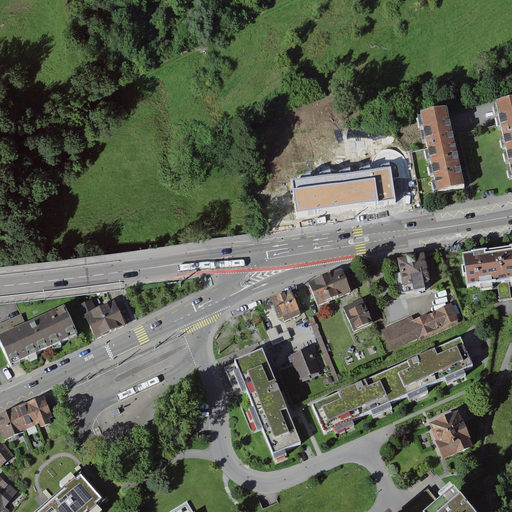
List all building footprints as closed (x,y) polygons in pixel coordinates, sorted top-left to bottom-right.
[(511,104),(500,107),(511,161),(511,104)] [(451,114),(424,120),(439,195),(467,189),(451,114)] [(392,172),(292,187),(297,220),(397,206),(392,172)] [(511,251),(466,257),(470,289),(511,283),(511,251)] [(429,257),(400,261),(405,291),(433,286),(429,257)] [(345,271),(311,284),(320,307),(354,294),(345,271)] [(293,291),(273,300),(283,324),(304,316),(293,291)] [(94,300),(81,306),(96,339),(126,326),(115,302),(98,310),(94,300)] [(453,301),(383,332),(392,353),(462,323),(453,301)] [(344,309),(355,331),(369,324),(359,302),(344,309)] [(66,310),(0,339),(0,342),(11,368),(79,337),(66,310)] [(279,335),(275,327),(267,331),(273,346),(291,338),(288,331),(279,335)] [(464,341),(313,409),(326,437),(477,370),(464,341)] [(316,351),(293,359),(302,384),(325,375),(316,351)] [(266,355),(238,366),(276,460),(304,448),(266,355)] [(46,401),(0,419),(0,429),(5,441),(39,428),(41,432),(56,426),(46,401)] [(463,417),(432,429),(446,465),(477,453),(463,417)] [(2,443),(0,444),(0,467),(13,457),(2,443)] [(64,492),(41,511),(92,511),(102,503),(80,478),(75,482),(71,477),(60,487),(64,492)] [(0,511),(5,511),(19,495),(0,479),(0,511)] [(430,494),(407,511),(472,511),(457,495),(441,508),(430,494)] [(192,511),(187,502),(170,511),(192,511)]
